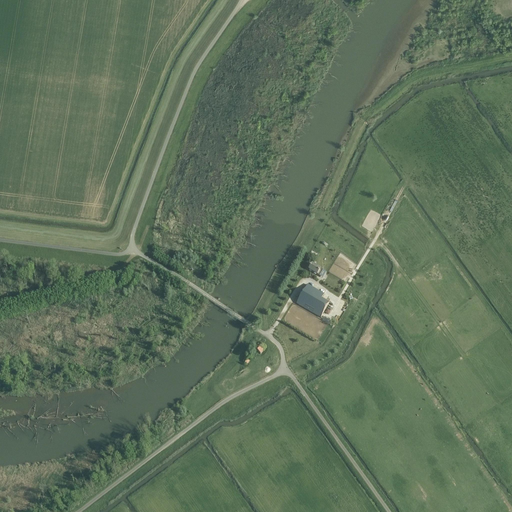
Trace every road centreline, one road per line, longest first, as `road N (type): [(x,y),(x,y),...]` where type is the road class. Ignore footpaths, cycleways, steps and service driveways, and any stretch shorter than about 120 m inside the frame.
road 1 (unclassified): [(134,249),(183,82),(244,0)]
road 2 (unclassified): [(78,511),(230,397),(285,369)]
road 3 (unclassified): [(285,369),(278,344),(134,249)]
road 4 (unclassified): [(389,511),(285,369)]
road 5 (unclassified): [(134,249),(114,254),(0,240)]
road 6 (track): [(332,296),(349,287),(400,192)]
